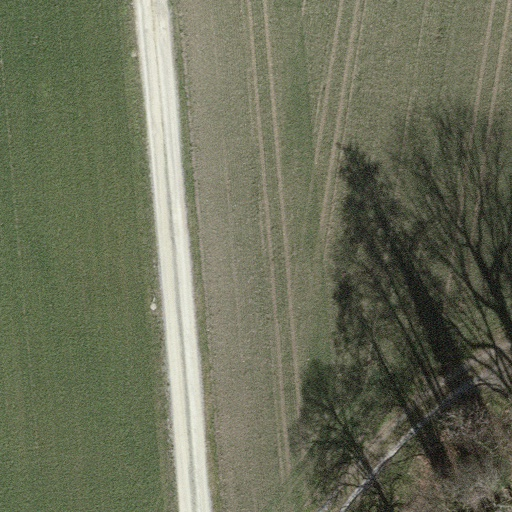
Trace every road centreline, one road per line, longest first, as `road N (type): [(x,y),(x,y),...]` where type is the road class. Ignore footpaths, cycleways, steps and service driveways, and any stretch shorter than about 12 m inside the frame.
road 1 (track): [(156,0),(202,511)]
road 2 (track): [(330,511),(420,401),(511,348)]
